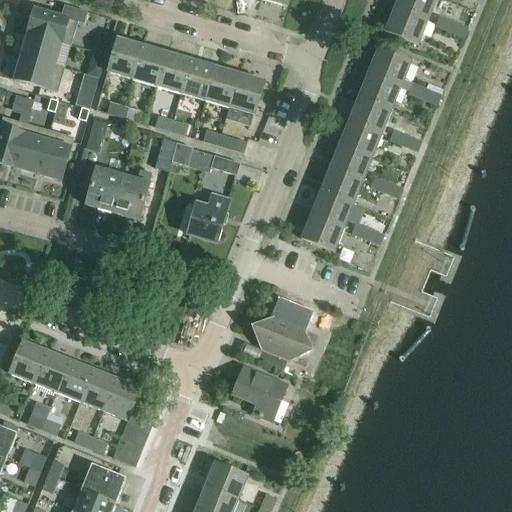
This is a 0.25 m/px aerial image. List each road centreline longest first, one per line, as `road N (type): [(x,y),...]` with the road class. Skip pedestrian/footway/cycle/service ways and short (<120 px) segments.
road 1 (residential): [(234,282),(0,215)]
road 2 (residential): [(234,282),(315,63)]
road 3 (residential): [(0,293),(190,373)]
road 4 (residential): [(315,63),(124,0)]
road 5 (residential): [(144,511),(190,373)]
